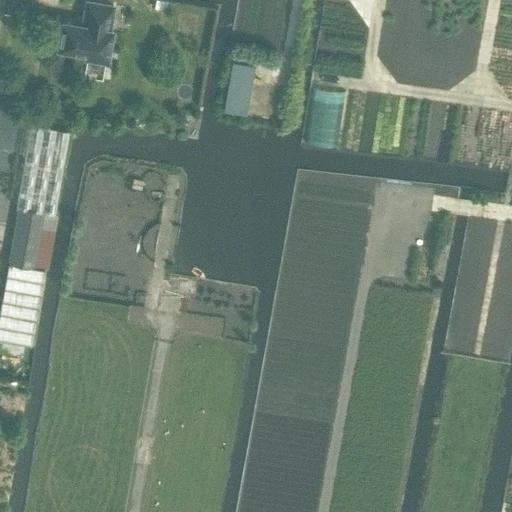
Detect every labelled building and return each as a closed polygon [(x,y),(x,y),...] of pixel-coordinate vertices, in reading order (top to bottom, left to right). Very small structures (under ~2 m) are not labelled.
[(161,0),(155,0),(154,8),(166,10),(167,1),(161,0)] [(83,25),(63,21),(58,48),(86,52),(85,58),(107,62),(113,5),(87,1),(83,25)] [(230,95),(227,110),(246,113),(248,98),(230,95)] [(15,126),(7,173),(40,179),(43,163),(55,166),(57,150),(45,148),(48,132),(15,126)] [(0,284),(21,288),(29,241),(0,235),(0,284)] [(0,418),(8,374),(22,376),(24,362),(0,357),(0,418)]
